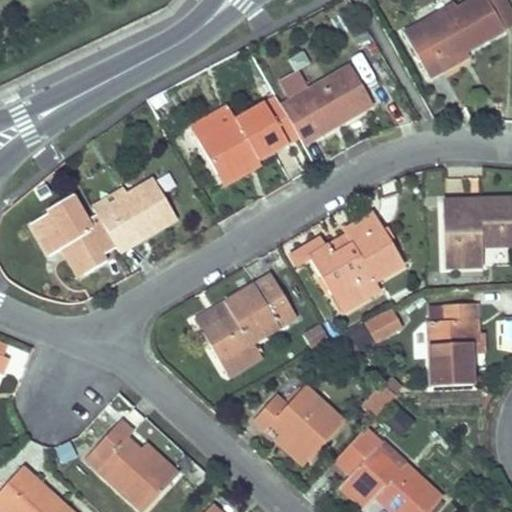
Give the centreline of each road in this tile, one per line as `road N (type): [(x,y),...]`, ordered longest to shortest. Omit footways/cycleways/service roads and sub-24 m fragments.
road 1 (residential): [(97,338),(386,155),(433,143),(511,147)]
road 2 (residential): [(294,511),(150,374),(97,338)]
road 3 (unclassified): [(0,137),(192,34)]
